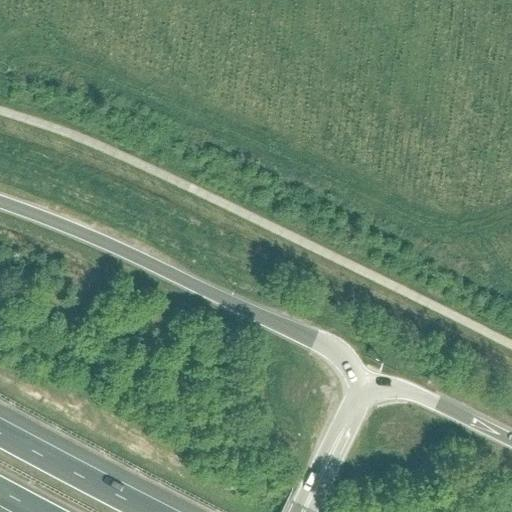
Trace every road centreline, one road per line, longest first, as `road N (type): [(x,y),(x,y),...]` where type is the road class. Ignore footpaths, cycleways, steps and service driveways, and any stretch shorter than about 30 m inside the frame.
road 1 (motorway): [(358,391),(343,360),(314,340),(0,204)]
road 2 (motorway): [(146,511),(0,434)]
road 3 (motorway): [(511,441),(403,390),(358,391)]
road 4 (primary): [(302,511),(358,391)]
